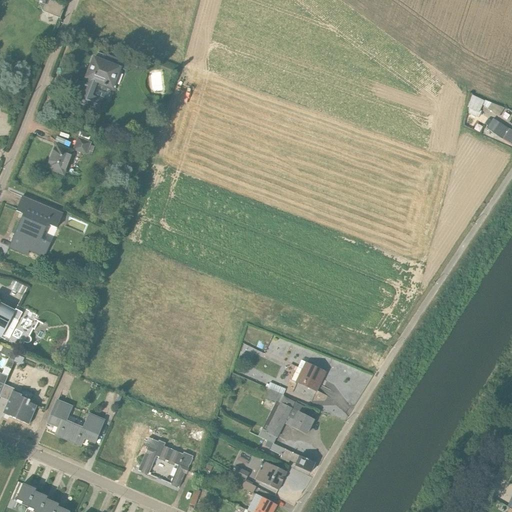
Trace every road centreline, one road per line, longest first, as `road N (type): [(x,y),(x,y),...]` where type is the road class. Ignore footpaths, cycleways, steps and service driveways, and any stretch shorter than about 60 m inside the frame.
road 1 (unclassified): [(296,511),(511,172)]
road 2 (residential): [(0,188),(74,0)]
road 3 (residential): [(170,511),(0,438)]
